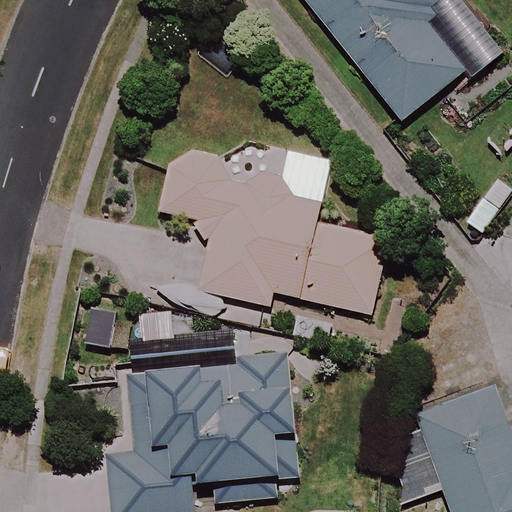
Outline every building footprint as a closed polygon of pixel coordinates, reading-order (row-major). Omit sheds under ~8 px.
[(297,0),(403,124),(493,48),(451,0),(297,0)] [(324,195),(172,157),(158,213),(194,222),(212,247),(200,292),(266,309),(270,293),(367,318),(386,243),(316,225),(324,195)] [(168,313),(133,319),(139,349),(174,343),(168,313)] [(291,434),(287,358),(234,361),(235,371),(125,377),(129,447),(102,449),(105,511),(190,511),(189,485),(217,483),(219,505),(276,501),(272,435),(291,434)] [(511,511),(511,457),(490,393),(416,418),(423,438),(400,447),(413,501),(441,492),(447,511),(511,511)]
